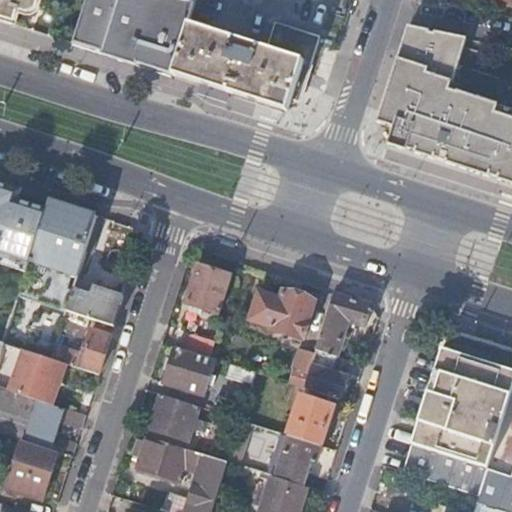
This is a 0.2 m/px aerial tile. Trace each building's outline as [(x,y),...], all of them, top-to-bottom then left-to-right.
[(41,0),(1,0),(0,6),(0,22),(15,27),(19,10),(21,11),(25,11),(29,11),(36,8),(38,6),(40,4),(41,0)] [(85,0),(72,42),(89,47),(103,0),(85,0)] [(196,0),(103,0),(89,47),(172,74),(183,41),(188,24),(196,0)] [(267,48),(188,24),(183,41),(172,74),(202,83),(289,111),(291,102),(298,104),(321,37),(275,22),(267,48)] [(433,31),(409,26),(402,45),(426,53),(433,31)] [(426,53),(402,45),(379,129),(384,132),(389,153),(511,191),(511,116),(503,113),(505,105),(465,92),(465,93),(456,90),(458,83),(459,83),(474,39),(433,31),(426,53)] [(0,264),(27,273),(47,209),(19,201),(22,191),(0,183),(0,264)] [(100,216),(50,199),(47,209),(27,273),(20,295),(68,310),(74,291),(74,289),(76,290),(100,216)] [(200,264),(188,302),(218,312),(230,273),(200,264)] [(74,291),(68,310),(89,317),(114,325),(124,295),(93,285),(90,294),(76,290),(74,289),(74,291)] [(260,288),(250,318),(271,325),(270,327),(303,338),(315,299),(282,289),(281,294),(260,288)] [(334,291),(316,348),(338,355),(348,320),(365,325),(372,303),(334,291)] [(89,317),(68,310),(64,320),(86,328),(89,317)] [(403,470),(479,495),(488,467),(511,391),(511,347),(450,328),(403,470)] [(84,352),(69,348),(65,362),(80,367),(99,373),(111,335),(91,329),(84,352)] [(209,356),(215,339),(188,330),(182,347),(209,356)] [(57,344),(52,358),(64,362),(65,362),(69,348),(57,344)] [(216,358),(209,356),(182,347),(176,345),(165,382),(205,395),(209,383),(214,385),(217,376),(212,374),(216,358)] [(311,364),(315,351),(300,346),(290,381),(304,386),(309,372),(311,364)] [(22,348),(9,389),(51,403),(64,362),(52,358),(22,348)] [(304,386),(339,397),(347,375),(338,372),(343,357),(338,355),(316,348),(315,351),(311,364),(309,372),(304,386)] [(257,371),(271,376),(274,367),(260,362),(257,371)] [(236,377),(253,383),(257,371),(240,366),(236,377)] [(0,386),(0,432),(22,440),(41,446),(42,441),(45,432),(50,417),(54,404),(51,403),(9,389),(0,386)] [(195,419),(199,405),(161,393),(150,428),(188,441),(192,429),(205,433),(208,423),(195,419)] [(213,410),(242,419),(247,403),(218,394),(213,410)] [(301,396),(290,434),(321,444),(334,406),(301,396)] [(86,414),(54,404),(50,417),(82,427),(86,414)] [(231,450),(228,461),(237,464),(251,422),(242,419),(231,450)] [(45,432),(42,441),(75,451),(77,443),(45,432)] [(280,463),(276,477),(303,485),(311,462),(316,463),(321,444),(290,434),(284,453),(289,454),(285,464),(280,463)] [(183,470),(190,449),(147,436),(138,466),(180,480),(183,470)] [(22,440),(6,488),(44,500),(58,452),(41,446),(22,440)] [(197,474),(203,453),(190,449),(183,470),(197,474)] [(211,511),(212,510),(228,461),(203,453),(197,474),(184,511),(211,511)] [(479,495),(477,502),(511,511),(511,474),(511,475),(488,467),(479,495)] [(301,511),(309,487),(303,485),(276,477),(272,475),(260,511),(301,511)] [(511,511),(477,502),(474,511),(511,511)]
